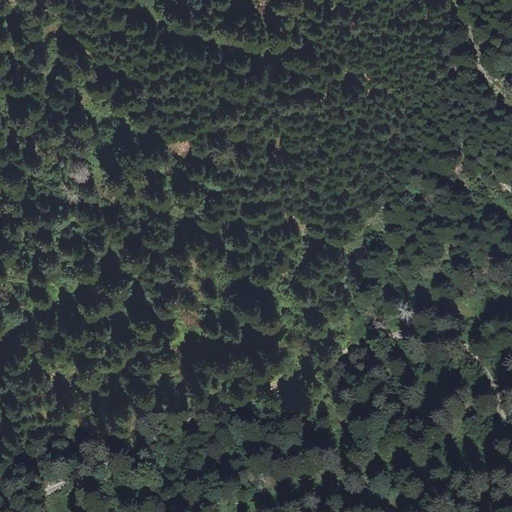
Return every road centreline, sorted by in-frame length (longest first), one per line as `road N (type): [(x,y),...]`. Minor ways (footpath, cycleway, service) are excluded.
road 1 (track): [(511,449),(476,354),(437,336),(399,332),(248,395),(132,471),(41,511)]
road 2 (track): [(511,187),(364,64),(332,0)]
